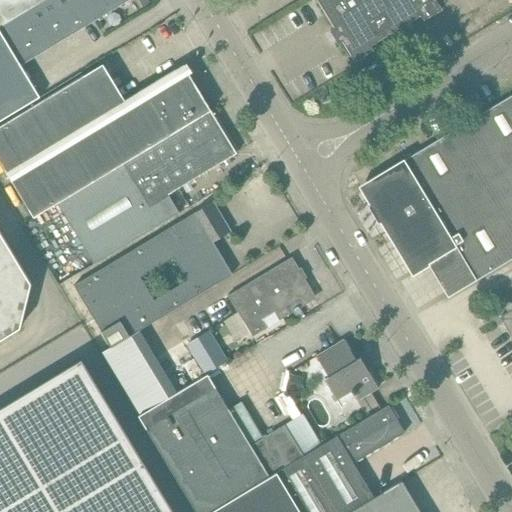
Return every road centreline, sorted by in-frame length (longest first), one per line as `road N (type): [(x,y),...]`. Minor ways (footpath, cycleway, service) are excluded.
road 1 (unclassified): [(511,511),(299,164)]
road 2 (unclassified): [(511,35),(299,164)]
road 3 (unclassified): [(299,164),(201,0)]
